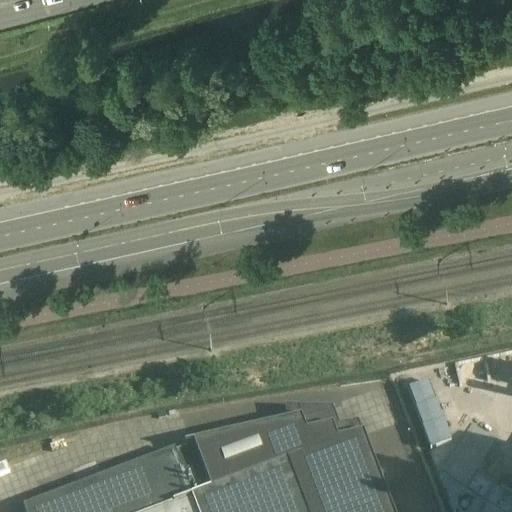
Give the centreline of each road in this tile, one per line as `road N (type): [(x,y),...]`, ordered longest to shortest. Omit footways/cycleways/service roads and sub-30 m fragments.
road 1 (primary): [(0,270),(511,153)]
road 2 (primary): [(511,123),(0,238)]
road 3 (unknown): [(407,511),(362,401),(323,389),(181,417),(0,483)]
